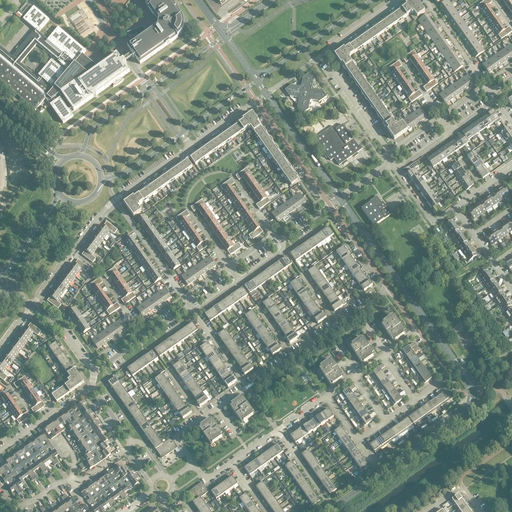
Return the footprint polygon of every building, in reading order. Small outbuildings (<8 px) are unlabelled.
[(135,35),(136,40),(127,46),(132,53),(131,54),(133,58),(135,57),(140,64),(178,37),(178,36),(179,36),(180,35),(181,34),(181,33),(182,32),(183,30),(183,29),(183,28),(183,26),(184,25),(183,23),(183,22),(183,21),(182,20),(182,18),(181,17),(182,17),(170,0),(147,0),(148,1),(149,0),(151,1),(146,5),(154,16),(152,28),(146,33),(144,29),(143,30),(142,28),(128,33),(129,37),(135,35)] [(416,0),(412,0),(334,55),(394,140),(408,130),(402,122),(401,122),(402,123),(398,125),(397,124),(395,124),(349,59),(351,58),(350,56),(398,22),(400,25),(404,22),(402,19),(411,13),(412,14),(414,13),(417,17),(425,12),(416,0)] [(451,4),(450,3),(448,0),(446,0),(439,6),(442,11),(451,4)] [(492,2),(489,0),(485,0),(477,6),(480,10),(487,5),(492,2)] [(454,4),(452,2),(450,3),(451,4),(442,11),(446,15),(454,9),(452,5),(454,4)] [(487,5),(480,10),(483,14),(490,9),(487,5)] [(0,80),(35,111),(46,99),(51,106),(63,123),(73,116),(69,110),(72,108),(74,111),(78,108),(94,97),(96,98),(97,97),(97,95),(98,94),(104,90),(113,84),(115,86),(114,87),(113,87),(114,87),(115,86),(117,85),(118,85),(120,83),(122,82),(123,80),(124,79),(123,81),(121,78),(122,77),(129,72),(130,71),(125,64),(126,63),(124,59),(122,60),(117,53),(97,67),(83,55),(86,51),(58,27),(48,40),(39,32),(49,20),(34,7),(23,19),(35,30),(12,57),(0,46),(0,80)] [(457,13),(454,9),(446,15),(449,20),(458,14),(457,13)] [(493,13),(490,9),(483,14),(486,18),(493,13)] [(460,13),(459,12),(457,13),(458,14),(449,20),(452,25),(461,18),(458,15),(460,13)] [(496,18),(493,13),(486,18),(489,22),(496,18)] [(430,19),(427,14),(418,20),(421,24),(421,25),(430,19)] [(464,23),(464,22),(461,18),(452,25),(456,29),(464,23)] [(499,22),(496,18),(489,22),(492,27),(499,22)] [(433,24),(430,19),(421,25),(421,24),(419,26),(420,28),(422,26),(425,30),(433,24)] [(467,23),(465,21),(464,22),(464,23),(456,29),(459,34),(468,28),(465,24),(467,23)] [(502,26),(499,22),(492,27),(495,31),(502,26)] [(437,29),(433,24),(425,30),(427,34),(428,35),(437,29)] [(505,30),(502,26),(495,31),(498,35),(505,30)] [(511,31),(509,27),(505,30),(498,35),(501,39),(511,31)] [(471,32),(470,32),(468,28),(459,34),(462,39),(471,32)] [(440,33),(437,29),(428,35),(427,34),(426,35),(427,37),(429,36),(431,39),(440,33)] [(473,32),(472,30),(470,32),(471,32),(462,39),(465,43),(474,37),(472,33),(473,32)] [(443,38),(440,33),(431,39),(434,43),(435,44),(443,38)] [(477,42),(477,41),(474,37),(465,43),(469,48),(477,42)] [(447,43),(443,38),(435,44),(434,43),(432,44),(433,46),(435,45),(438,49),(447,43)] [(480,41),(478,39),(477,41),(477,42),(469,48),(472,53),(481,46),(478,43),(480,41)] [(450,47),(447,43),(438,49),(441,53),(450,47)] [(484,51),(481,46),(472,53),(475,58),(484,51)] [(507,47),(506,46),(504,47),(505,49),(501,51),(507,60),(511,56),(506,48),(507,47)] [(453,52),(450,47),(441,53),(439,54),(440,56),(442,54),(444,58),(453,52)] [(414,50),(403,58),(406,63),(410,60),(417,55),(414,50)] [(507,60),(501,51),(498,54),(497,55),(503,63),(507,60)] [(456,57),(453,52),(444,58),(447,62),(448,63),(456,57)] [(498,54),(496,52),(495,54),(496,55),(492,58),(498,67),(503,63),(497,55),(498,54)] [(420,59),(417,55),(410,60),(413,64),(420,59)] [(460,61),(456,57),(448,63),(447,62),(445,63),(447,65),(448,64),(451,67),(460,61)] [(498,67),(492,58),(488,61),(487,61),(493,70),(498,67)] [(423,63),(420,59),(413,64),(416,68),(423,63)] [(488,61),(487,59),(485,60),(486,62),(482,65),(489,73),(493,70),(487,61),(488,61)] [(387,69),(391,73),(397,69),(402,66),(398,61),(387,69)] [(463,66),(460,61),(451,67),(454,72),(463,66)] [(426,67),(423,63),(416,68),(419,72),(426,67)] [(428,72),(426,67),(419,72),(422,76),(428,72)] [(397,69),(391,73),(393,77),(400,73),(397,69)] [(431,76),(428,72),(422,76),(425,81),(431,76)] [(309,73),(302,78),(303,78),(301,86),(300,87),(292,86),(292,85),(293,85),(292,85),(285,90),(290,97),(291,96),(298,98),(299,99),(298,107),(297,107),(297,106),(297,107),(302,114),(309,109),(309,108),(310,101),(312,100),(319,101),(319,102),(326,97),(321,90),(313,89),(313,88),(312,87),(313,80),(314,80),(314,81),(314,80),(309,73)] [(403,77),(400,73),(393,77),(396,82),(403,77)] [(468,75),(464,78),(463,79),(469,87),(474,84),(468,75)] [(434,80),(431,76),(425,81),(427,84),(427,85),(434,80)] [(464,78),(462,76),(461,77),(462,79),(458,82),(464,91),(469,87),(463,79),(464,78)] [(406,81),(403,77),(396,82),(399,86),(406,81)] [(437,84),(434,80),(427,85),(427,84),(423,87),(426,92),(437,84)] [(409,85),(406,81),(399,86),(402,90),(409,85)] [(464,91),(458,82),(454,85),(453,85),(460,94),(464,91)] [(454,85),(453,83),(451,84),(452,86),(449,88),(455,97),(460,94),(453,85),(454,85)] [(412,89),(409,85),(402,90),(405,94),(412,89)] [(455,97),(449,88),(445,91),(444,92),(450,100),(455,97)] [(415,93),(412,89),(405,94),(408,98),(415,94),(415,93)] [(445,91),(444,89),(442,91),(443,92),(439,95),(445,104),(450,100),(444,92),(445,91)] [(419,90),(415,93),(415,94),(408,98),(411,103),(422,95),(419,90)] [(416,111),(416,112),(422,121),(427,117),(420,108),(416,111)] [(415,112),(411,115),(417,124),(422,121),(416,112),(416,111),(415,109),(413,111),(415,112)] [(499,119),(493,111),(488,114),(494,122),(499,119)] [(251,115),(250,114),(243,120),(190,157),(195,165),(227,143),(248,128),(249,129),(251,128),(291,185),(299,180),(259,122),(253,114),(253,115),(252,116),(252,117),(251,117),(251,116),(251,115)] [(494,122),(488,114),(484,117),(490,125),(494,122)] [(407,118),(406,118),(412,127),(417,124),(411,115),(407,118)] [(405,119),(402,122),(408,130),(412,127),(406,118),(407,118),(406,116),(404,117),(405,119)] [(490,125),(484,117),(479,120),(485,128),(490,125)] [(485,128),(479,120),(475,124),(481,132),(485,128)] [(481,132),(475,124),(471,127),(476,135),(481,132)] [(333,126),(326,131),(327,133),(324,136),(322,134),(319,136),(318,134),(314,137),(317,143),(316,144),(318,148),(320,146),(321,148),(325,153),(323,155),(326,158),(328,157),(329,159),(330,161),(334,158),(339,165),(343,163),(344,165),(348,162),(346,160),(353,155),(355,157),(358,154),(357,153),(363,149),(360,145),(358,146),(356,143),(354,144),(351,141),(353,139),(343,125),(336,130),(333,126)] [(476,135),(471,127),(466,130),(472,138),(476,135)] [(510,133),(507,128),(500,133),(503,138),(510,133)] [(472,138),(466,130),(462,133),(463,135),(467,141),(468,141),(472,138)] [(511,138),(511,135),(510,133),(503,138),(501,139),(504,144),(506,142),(511,138)] [(463,135),(458,138),(464,146),(469,142),(468,141),(467,141),(463,135)] [(464,146),(458,138),(454,141),(460,149),(464,146)] [(460,149),(454,141),(450,144),(455,152),(460,149)] [(455,152),(450,144),(445,147),(451,155),(455,152)] [(453,158),(451,155),(445,147),(441,150),(446,158),(448,161),(453,158)] [(446,158),(441,150),(436,153),(442,161),(446,158)] [(477,156),(474,151),(467,156),(470,161),(477,156)] [(442,161),(436,153),(432,156),(438,164),(442,161)] [(438,164),(432,156),(427,160),(433,168),(438,164)] [(481,160),(477,156),(470,161),(473,165),(481,160)] [(192,167),(187,159),(126,202),(127,202),(127,203),(128,203),(128,204),(127,204),(126,204),(125,205),(134,217),(141,211),(138,207),(140,206),(139,205),(192,167)] [(484,165),(481,160),(473,165),(476,170),(484,165)] [(418,166),(415,162),(407,168),(403,172),(405,175),(408,174),(415,169),(418,166)] [(461,167),(458,163),(450,168),(454,173),(461,167)] [(487,169),(484,165),(476,170),(479,174),(487,169)] [(464,172),(461,167),(454,173),(457,177),(464,172)] [(239,180),(243,177),(250,172),(247,168),(235,176),(239,180)] [(418,173),(415,169),(408,174),(409,175),(408,176),(410,179),(418,173)] [(490,174),(487,169),(479,174),(483,179),(490,174)] [(253,177),(250,172),(243,177),(246,181),(253,177)] [(467,176),(464,172),(457,177),(460,181),(467,176)] [(421,177),(418,173),(410,179),(412,182),(413,181),(414,183),(421,177)] [(470,181),(467,176),(460,181),(463,186),(470,181)] [(256,181),(253,177),(246,181),(249,185),(256,181)] [(424,182),(421,177),(414,183),(415,184),(414,185),(416,187),(424,182)] [(220,186),(223,191),(230,186),(231,186),(235,183),(231,179),(220,186)] [(258,185),(256,181),(249,185),(252,190),(258,185)] [(474,185),(470,181),(463,186),(466,190),(474,185)] [(428,186),(424,182),(416,187),(418,190),(419,190),(420,191),(428,186)] [(261,189),(258,185),(252,190),(255,194),(261,189)] [(230,186),(223,191),(226,195),(233,190),(231,186),(230,186)] [(431,191),(428,186),(420,191),(421,193),(420,193),(422,196),(431,191)] [(501,189),(498,191),(504,199),(510,195),(503,186),(501,188),(501,189)] [(264,193),(261,189),(255,194),(257,198),(264,193)] [(236,194),(233,190),(226,195),(229,199),(236,194)] [(434,195),(431,191),(422,196),(425,199),(426,200),(434,195)] [(504,199),(498,191),(495,193),(494,192),(491,194),(498,203),(504,199)] [(267,197),(264,193),(257,198),(260,202),(267,197)] [(300,193),(296,196),(295,197),(301,205),(306,202),(300,193)] [(239,198),(236,194),(229,199),(232,203),(239,198)] [(296,196),(294,194),(293,196),(294,197),(290,200),(296,209),(301,205),(295,197),(296,196)] [(498,203),(491,194),(489,196),(489,197),(486,199),(492,207),(498,203)] [(437,199),(434,195),(426,200),(427,202),(429,205),(437,199)] [(270,202),(267,197),(260,202),(256,205),(259,210),(265,206),(270,202)] [(242,203),(239,198),(232,203),(235,207),(242,203)] [(377,203),(374,198),(371,200),(371,202),(361,209),(374,226),(391,214),(383,202),(381,203),(380,201),(377,203)] [(440,204),(437,199),(429,205),(431,208),(432,207),(433,209),(440,204)] [(492,207),(486,199),(483,202),(482,201),(480,202),(486,211),(492,207)] [(194,212),(198,209),(205,204),(202,200),(191,207),(194,212)] [(296,209),(290,200),(286,203),(285,203),(292,212),(296,209)] [(286,203),(285,201),(283,202),(285,204),(281,206),(287,215),(292,212),(285,203),(286,203)] [(442,202),(440,204),(433,209),(434,210),(433,211),(435,214),(445,207),(442,202)] [(486,211),(480,202),(477,204),(478,205),(474,208),(480,215),(486,211)] [(245,207),(242,203),(235,207),(238,212),(245,207)] [(208,208),(205,204),(198,209),(201,213),(208,208)] [(287,215),(281,206),(277,209),(276,210),(282,219),(287,215)] [(248,211),(245,207),(238,212),(241,216),(248,211)] [(277,209),(276,207),(274,209),(275,210),(271,213),(277,222),(282,219),(276,210),(277,209)] [(211,212),(208,208),(201,213),(204,217),(211,212)] [(480,215),(474,208),(471,210),(471,209),(468,211),(474,220),(480,215)] [(175,218),(179,222),(185,218),(186,218),(190,215),(186,210),(175,218)] [(251,215),(248,211),(241,216),(244,220),(251,215)] [(213,217),(211,212),(204,217),(207,221),(213,217)] [(138,219),(141,224),(148,219),(145,215),(138,219)] [(254,219),(251,215),(244,220),(247,224),(254,219)] [(216,221),(213,217),(207,221),(210,226),(216,221)] [(185,218),(179,222),(181,227),(188,222),(186,218),(185,218)] [(151,223),(148,219),(141,224),(144,228),(151,223)] [(257,224),(254,219),(247,224),(250,228),(257,224)] [(454,222),(452,220),(443,226),(448,232),(456,226),(453,223),(454,222)] [(219,225),(216,221),(210,226),(213,230),(219,225)] [(107,222),(103,226),(110,231),(114,234),(117,230),(107,222)] [(191,226),(188,222),(181,227),(184,231),(191,226)] [(154,227),(151,223),(144,228),(147,232),(154,227)] [(260,228),(257,224),(250,228),(253,232),(253,233),(260,228)] [(222,229),(219,225),(213,230),(216,234),(222,229)] [(510,232),(504,225),(501,227),(500,226),(498,228),(504,237),(510,232)] [(110,231),(103,226),(100,230),(107,235),(110,231)] [(194,230),(191,226),(184,231),(187,235),(194,230)] [(458,229),(456,226),(448,232),(452,238),(461,231),(459,229),(458,229)] [(157,231),(154,227),(147,232),(150,236),(157,231)] [(328,227),(326,229),(324,230),(329,238),(334,235),(328,227)] [(263,232),(260,228),(253,233),(253,232),(249,235),(252,240),(263,232)] [(504,237),(498,228),(495,230),(496,231),(492,233),(498,241),(504,237)] [(225,233),(222,229),(216,234),(218,238),(225,233)] [(107,235),(100,230),(97,234),(104,239),(107,235)] [(197,234),(194,230),(187,235),(190,239),(197,234)] [(329,238),(324,230),(320,233),(325,241),(329,238)] [(160,236),(157,231),(150,236),(153,240),(160,236)] [(463,234),(461,231),(452,238),(456,244),(464,238),(462,235),(463,234)] [(228,238),(225,233),(218,238),(221,242),(228,238)] [(325,241),(320,233),(316,236),(321,243),(325,241)] [(498,241),(492,233),(489,235),(488,234),(486,236),(492,245),(498,241)] [(104,239),(97,234),(94,238),(101,243),(104,239)] [(200,238),(197,234),(190,239),(193,243),(200,238)] [(125,241),(128,246),(135,241),(131,236),(125,241)] [(163,240),(160,236),(153,240),(156,245),(163,240)] [(321,243),(316,236),(312,239),(317,246),(321,243)] [(101,243),(94,238),(91,242),(98,247),(101,243)] [(203,242),(200,238),(193,243),(196,247),(203,243),(203,242)] [(231,242),(228,238),(221,242),(224,247),(231,242)] [(466,241),(464,238),(456,244),(460,249),(469,243),(467,241),(466,241)] [(207,239),(203,242),(203,243),(196,247),(199,252),(210,244),(207,239)] [(317,246),(312,239),(307,242),(313,249),(317,246)] [(166,244),(163,240),(156,245),(159,249),(166,244)] [(137,245),(135,241),(128,246),(131,250),(137,245)] [(98,247),(91,242),(88,246),(95,251),(98,247)] [(234,246),(231,242),(224,247),(227,251),(234,246)] [(313,249),(307,242),(303,245),(308,252),(313,249)] [(238,243),(234,246),(227,251),(230,255),(241,247),(238,243)] [(471,246),(469,243),(460,249),(464,255),(472,250),(470,247),(471,246)] [(168,248),(166,244),(159,249),(162,253),(168,248)] [(140,249),(137,245),(131,250),(134,254),(140,249)] [(308,252),(303,245),(299,248),(304,255),(308,252)] [(95,251),(88,246),(85,250),(92,255),(95,251)] [(336,252),(339,256),(347,251),(344,246),(336,252)] [(171,252),(168,248),(162,253),(165,257),(171,252)] [(304,255),(299,248),(295,251),(300,258),(304,255)] [(143,253),(140,249),(134,254),(136,258),(143,253)] [(92,255),(85,250),(82,255),(93,263),(96,258),(92,255)] [(474,253),(472,250),(464,255),(469,261),(477,255),(475,252),(474,253)] [(300,258),(295,251),(290,254),(296,261),(300,258)] [(350,255),(347,251),(339,256),(342,261),(350,255)] [(174,257),(171,252),(165,257),(167,261),(174,257)] [(146,257),(143,253),(136,258),(139,262),(146,257)] [(353,260),(350,255),(342,261),(345,265),(353,260)] [(149,262),(146,257),(139,262),(142,267),(149,262)] [(177,261),(174,257),(167,261),(170,266),(177,261)] [(210,257),(206,259),(205,260),(211,269),(216,265),(210,257)] [(292,264),(287,257),(282,260),(288,267),(292,264)] [(206,259),(205,258),(203,259),(204,261),(200,263),(206,272),(211,269),(205,260),(206,259)] [(78,260),(75,264),(82,269),(81,269),(86,272),(89,268),(78,260)] [(288,267),(282,260),(278,263),(283,270),(288,267)] [(356,264),(353,260),(345,265),(349,270),(356,264)] [(180,265),(177,261),(170,266),(173,270),(180,265)] [(152,266),(149,262),(142,267),(145,271),(152,266)] [(206,272),(200,263),(196,266),(196,267),(202,275),(206,272)] [(283,270),(278,263),(274,265),(279,273),(283,270)] [(82,269),(75,264),(72,268),(79,273),(81,269),(82,269)] [(196,266),(195,264),(193,265),(195,267),(191,270),(197,279),(202,275),(196,267),(196,266)] [(360,269),(356,264),(349,270),(352,274),(360,269)] [(279,273),(274,265),(270,268),(275,276),(279,273)] [(155,270),(152,266),(145,271),(148,275),(155,270)] [(308,272),(311,276),(319,271),(315,266),(308,272)] [(107,280),(111,277),(111,276),(118,272),(115,267),(104,275),(107,280)] [(79,273),(72,268),(69,272),(76,277),(79,273)] [(275,276),(270,268),(265,271),(271,279),(275,276)] [(363,273),(360,269),(352,274),(355,279),(363,273)] [(478,275),(483,281),(491,276),(488,273),(489,272),(487,269),(478,275)] [(158,274),(155,270),(148,275),(151,279),(158,274)] [(197,279),(191,270),(187,272),(186,273),(192,282),(197,279)] [(187,272),(186,271),(184,272),(185,274),(181,277),(187,285),(192,282),(186,273),(187,272)] [(271,279),(265,271),(261,274),(267,282),(271,279)] [(322,275),(319,271),(311,276),(314,281),(322,275)] [(76,277),(69,272),(66,276),(72,281),(76,277)] [(121,276),(118,272),(111,276),(111,277),(114,281),(121,276)] [(366,278),(363,273),(355,279),(358,283),(366,278)] [(161,279),(158,274),(151,279),(154,283),(161,279)] [(267,282),(261,274),(257,277),(262,285),(267,282)] [(325,280),(322,275),(314,281),(317,285),(325,280)] [(72,281),(66,276),(63,280),(69,285),(72,281)] [(124,280),(121,276),(114,281),(117,285),(124,280)] [(493,279),(491,276),(483,281),(487,287),(496,281),(494,278),(493,279)] [(262,285),(257,277),(253,280),(258,288),(262,285)] [(88,286),(92,290),(98,285),(99,285),(103,282),(99,278),(88,286)] [(369,282),(366,278),(358,283),(361,287),(369,282)] [(290,284),(293,289),(301,284),(298,279),(290,284)] [(69,285),(63,280),(60,284),(66,289),(69,285)] [(127,284),(124,280),(117,285),(120,289),(127,284)] [(258,288),(253,280),(249,283),(254,291),(258,288)] [(328,284),(325,280),(317,285),(320,290),(328,284)] [(370,281),(369,282),(361,287),(364,291),(373,285),(370,281)] [(498,284),(496,281),(487,287),(491,293),(499,288),(497,285),(498,284)] [(254,291),(249,283),(244,286),(250,294),(254,291)] [(66,289),(60,284),(57,288),(63,294),(66,289)] [(129,288),(127,284),(120,289),(123,293),(129,288)] [(304,288),(301,284),(293,289),(296,293),(304,288)] [(331,289),(328,284),(320,290),(323,294),(331,289)] [(98,285),(92,290),(94,294),(101,289),(99,285),(98,285)] [(243,287),(240,289),(238,291),(244,298),(248,295),(243,287)] [(63,294),(57,288),(53,293),(60,298),(63,294)] [(132,292),(129,288),(123,293),(125,297),(126,297),(132,292)] [(165,288),(161,291),(160,292),(166,300),(171,297),(165,288)] [(307,292),(304,288),(296,293),(299,298),(307,292)] [(501,291),(499,288),(491,293),(495,299),(504,293),(502,290),(501,291)] [(104,293),(101,289),(94,294),(97,298),(104,293)] [(161,291),(160,289),(158,291),(159,292),(155,295),(161,304),(166,300),(160,292),(161,291)] [(334,293),(331,289),(323,294),(327,299),(334,293)] [(244,298),(238,291),(234,293),(239,301),(244,298)] [(136,297),(132,292),(126,297),(125,297),(121,300),(124,305),(136,297)] [(310,297),(307,292),(299,298),(302,302),(310,297)] [(60,298),(53,293),(50,297),(57,302),(57,301),(60,298)] [(107,298),(104,293),(97,298),(100,302),(107,298)] [(239,301),(234,293),(230,296),(235,304),(239,301)] [(337,298),(334,293),(327,299),(330,303),(337,298)] [(506,296),(504,293),(495,299),(499,305),(507,300),(505,296),(506,296)] [(161,304),(155,295),(151,298),(157,307),(161,304)] [(151,298),(150,296),(148,297),(150,299),(146,302),(152,310),(157,307),(151,298)] [(235,304),(230,296),(226,299),(231,307),(235,304)] [(57,302),(50,297),(47,301),(58,309),(61,304),(57,301),(57,302)] [(313,301),(310,297),(302,302),(306,307),(313,301)] [(110,302),(107,298),(100,302),(103,307),(110,302)] [(263,303),(263,304),(266,308),(274,303),(270,298),(263,303)] [(340,302),(337,298),(330,303),(333,307),(340,302)] [(231,307),(226,299),(222,302),(227,310),(231,307)] [(509,303),(507,300),(499,305),(504,311),(511,305),(511,304),(510,302),(509,303)] [(316,306),(313,301),(306,307),(309,311),(316,306)] [(113,306),(110,302),(103,307),(106,311),(113,306)] [(142,304),(141,302),(139,304),(140,305),(136,308),(143,317),(147,314),(141,305),(142,304)] [(152,310),(146,302),(142,304),(141,305),(147,314),(152,310)] [(227,310),(222,302),(217,305),(223,313),(227,310)] [(343,306),(340,302),(333,307),(332,308),(335,312),(343,306)] [(117,303),(113,306),(106,311),(109,315),(120,307),(117,303)] [(277,307),(274,303),(266,308),(269,312),(277,307)] [(223,313),(217,305),(213,308),(218,316),(223,313)] [(320,310),(316,306),(309,311),(312,316),(320,310)] [(69,312),(72,316),(79,312),(75,307),(69,312)] [(280,311),(277,307),(269,312),(272,317),(280,311)] [(218,316),(213,308),(209,311),(214,319),(218,316)] [(323,314),(320,310),(312,316),(315,320),(323,315),(323,314)] [(214,319),(209,311),(205,314),(210,322),(214,319)] [(245,316),(248,321),(256,315),(253,311),(245,316)] [(283,316),(280,311),(272,317),(275,321),(283,316)] [(81,316),(79,312),(72,316),(75,321),(81,316)] [(323,314),(323,315),(315,320),(318,324),(326,318),(323,314)] [(259,320),(256,315),(248,321),(251,325),(259,320)] [(84,320),(81,316),(75,321),(78,325),(84,320)] [(286,320),(283,316),(275,321),(278,326),(286,320)] [(382,326),(384,329),(393,341),(394,341),(405,333),(406,332),(400,325),(395,317),(393,318),(392,316),(382,323),(384,324),(382,326)] [(87,324),(84,320),(78,325),(80,329),(87,324)] [(120,320),(116,323),(115,323),(121,332),(126,329),(120,320)] [(262,324),(259,320),(251,325),(254,329),(262,324)] [(289,325),(286,320),(278,326),(282,330),(289,325)] [(116,323),(115,321),(113,322),(114,324),(110,327),(116,335),(121,332),(115,323),(116,323)] [(30,323),(27,328),(34,333),(38,336),(41,331),(30,323)] [(198,330),(192,323),(188,326),(193,333),(198,330)] [(90,329),(87,324),(80,329),(84,333),(90,329)] [(265,329),(262,324),(254,329),(258,334),(265,329)] [(292,329),(289,325),(282,330),(285,335),(292,329)] [(193,333),(188,326),(184,329),(189,336),(193,333)] [(116,335),(110,327),(107,329),(106,330),(112,339),(116,335)] [(34,333),(27,328),(24,332),(31,337),(34,333)] [(107,329),(105,328),(103,329),(105,331),(101,333),(107,342),(112,339),(106,330),(107,329)] [(189,336),(184,329),(180,332),(185,339),(189,336)] [(268,333),(265,329),(258,334),(261,338),(268,333)] [(295,334),(292,329),(285,335),(288,339),(295,334)] [(218,335),(221,340),(229,334),(225,330),(218,335)] [(31,337),(24,332),(21,336),(28,341),(31,337)] [(185,339),(180,332),(175,335),(181,342),(185,339)] [(107,342),(101,333),(97,336),(96,337),(102,345),(107,342)] [(271,337),(268,333),(261,338),(264,343),(271,337)] [(97,336),(96,334),(94,335),(95,337),(91,340),(98,349),(102,345),(96,337),(97,336)] [(232,339),(229,334),(221,340),(224,344),(232,339)] [(298,338),(295,334),(288,339),(287,340),(290,344),(298,338)] [(181,342),(175,335),(171,338),(176,345),(181,342)] [(28,341),(21,336),(18,340),(25,345),(28,341)] [(275,342),(271,337),(264,343),(267,347),(275,342)] [(176,345),(171,338),(167,341),(172,348),(176,345)] [(374,355),(374,354),(363,339),(362,340),(361,338),(351,345),(352,346),(351,348),(362,363),(363,363),(374,355)] [(235,343),(232,339),(224,344),(227,349),(235,343)] [(25,345),(18,340),(15,344),(22,349),(25,345)] [(172,348),(167,341),(163,344),(168,351),(172,348)] [(49,347),(52,352),(59,347),(56,342),(49,347)] [(200,348),(203,352),(211,347),(208,342),(200,348)] [(278,346),(275,342),(267,347),(270,352),(278,346)] [(238,348),(235,343),(227,349),(230,353),(238,348)] [(405,357),(413,352),(411,349),(415,346),(413,343),(401,351),(401,352),(404,354),(405,357)] [(22,349),(15,344),(12,348),(18,353),(22,349)] [(168,351),(163,344),(159,347),(164,354),(168,351)] [(278,345),(278,346),(270,352),(273,356),(281,349),(278,345)] [(62,351),(59,347),(52,352),(55,356),(62,351)] [(164,354),(159,347),(154,350),(160,357),(164,354)] [(214,351),(211,347),(203,352),(206,357),(214,351)] [(18,353),(12,348),(9,352),(15,357),(18,353)] [(241,352),(238,348),(230,353),(233,357),(241,352)] [(65,356),(62,351),(55,356),(58,361),(65,356)] [(158,358),(153,351),(148,354),(154,361),(158,358)] [(217,356),(214,351),(206,357),(209,361),(217,356)] [(15,357),(9,352),(6,356),(12,361),(15,357)] [(244,356),(241,352),(233,357),(237,362),(244,356)] [(416,357),(413,352),(405,357),(407,359),(409,362),(408,362),(409,362),(416,357)] [(154,361),(148,354),(144,357),(149,364),(154,361)] [(12,361),(6,356),(2,360),(9,366),(12,361)] [(68,360),(65,356),(58,361),(61,365),(68,360)] [(220,360),(217,356),(209,361),(213,366),(220,360)] [(247,361),(244,356),(237,362),(240,366),(247,361)] [(149,364),(144,357),(140,360),(145,367),(149,364)] [(420,362),(416,357),(409,362),(409,363),(411,365),(412,367),(412,368),(420,362)] [(9,366),(2,360),(0,363),(0,364),(6,370),(9,366)] [(71,365),(68,360),(61,365),(65,370),(71,365)] [(145,367),(140,360),(136,363),(141,370),(145,367)] [(223,365),(220,360),(213,366),(216,370),(223,365)] [(319,370),(326,379),(331,385),(332,385),(343,377),(343,376),(335,365),(332,361),(330,362),(329,360),(320,367),(321,368),(319,370)] [(173,367),(176,371),(184,366),(180,361),(173,367)] [(250,365),(247,361),(240,366),(243,371),(250,365)] [(424,368),(420,362),(412,368),(413,368),(415,370),(416,373),(424,368)] [(141,370),(136,363),(132,366),(137,373),(141,370)] [(375,378),(383,373),(381,370),(385,367),(383,364),(371,372),(371,373),(372,373),(374,375),(375,378)] [(75,369),(71,365),(65,370),(68,374),(75,369)] [(226,369),(223,365),(216,370),(219,374),(226,369)] [(253,369),(250,365),(243,371),(242,371),(245,375),(253,369)] [(137,373),(132,366),(127,369),(132,376),(137,373)] [(187,370),(184,366),(176,371),(179,376),(187,370)] [(428,373),(424,368),(416,373),(417,373),(419,375),(420,378),(420,379),(428,373)] [(78,373),(75,369),(68,374),(71,378),(78,373)] [(230,373),(226,369),(219,374),(222,379),(230,373)] [(190,375),(187,370),(179,376),(182,380),(190,375)] [(83,381),(78,373),(71,378),(68,380),(70,383),(70,382),(75,389),(82,384),(81,383),(80,383),(80,382),(80,381),(81,382),(82,382),(83,381)] [(233,378),(230,373),(222,379),(225,383),(233,378)] [(387,378),(383,373),(375,378),(378,380),(379,383),(387,378)] [(432,379),(428,373),(420,379),(423,381),(424,384),(432,379)] [(155,379),(158,384),(166,379),(163,374),(155,379)] [(193,379),(190,375),(182,380),(185,385),(193,379)] [(25,376),(14,384),(17,389),(21,386),(28,381),(25,376)] [(116,377),(109,382),(108,382),(111,387),(119,381),(116,377)] [(234,377),(233,378),(225,383),(228,387),(236,381),(234,377)] [(390,383),(387,378),(379,383),(379,384),(381,386),(383,388),(382,389),(383,389),(390,383)] [(169,383),(166,379),(158,384),(161,388),(169,383)] [(196,384),(193,379),(185,385),(189,389),(196,384)] [(31,385),(28,381),(21,386),(24,390),(31,385)] [(122,385),(119,381),(111,387),(114,391),(122,385)] [(70,382),(70,383),(65,386),(70,392),(75,389),(70,382)] [(172,387),(169,383),(161,388),(164,393),(172,387)] [(394,389),(390,383),(383,389),(385,391),(386,394),(394,389)] [(199,388),(196,384),(189,389),(192,394),(199,388)] [(34,389),(31,385),(24,390),(27,394),(34,389)] [(125,390),(122,385),(114,391),(117,395),(125,390)] [(345,399),(353,394),(351,391),(355,388),(353,385),(341,394),(342,394),(344,396),(345,399)] [(70,392),(65,386),(61,389),(66,395),(70,392)] [(441,388),(444,392),(444,393),(442,395),(441,394),(447,402),(449,400),(452,398),(452,399),(452,398),(444,386),(441,388)] [(175,392),(172,387),(164,393),(168,397),(175,392)] [(202,393),(199,388),(192,394),(195,398),(202,393)] [(36,393),(34,389),(27,394),(30,398),(36,393)] [(66,395),(61,389),(57,392),(61,399),(66,395)] [(398,394),(394,389),(386,394),(387,394),(389,396),(390,399),(390,400),(398,394)] [(128,394),(125,390),(117,395),(120,399),(128,394)] [(61,399),(57,392),(52,395),(57,402),(61,399)] [(178,396),(175,392),(168,397),(171,402),(178,396)] [(39,397),(36,393),(30,398),(33,402),(39,397)] [(206,397),(202,393),(195,398),(198,402),(206,397)] [(1,399),(4,403),(11,398),(8,394),(1,399)] [(130,398),(128,394),(120,399),(123,403),(130,398)] [(357,399),(353,394),(345,399),(348,401),(349,404),(349,405),(357,399)] [(402,400),(398,394),(390,400),(391,400),(393,402),(394,405),(402,400)] [(447,402),(441,394),(436,398),(441,406),(442,406),(441,406),(443,403),(446,402),(447,402)] [(182,401),(178,396),(171,402),(174,406),(182,401)] [(42,402),(39,397),(33,402),(35,406),(42,402)] [(208,401),(206,397),(198,402),(197,403),(200,407),(208,401)] [(230,405),(230,406),(241,421),(243,420),(244,422),(253,415),(252,414),(254,413),(242,397),(241,397),(230,405)] [(14,403),(11,398),(4,403),(7,407),(14,403)] [(133,402),(130,398),(123,403),(126,407),(133,402)] [(441,406),(436,398),(430,402),(436,410),(438,407),(441,406)] [(361,404),(357,399),(349,405),(352,407),(353,410),(361,404)] [(84,401),(71,410),(75,415),(76,414),(74,411),(78,409),(80,412),(85,408),(82,404),(83,403),(84,404),(85,403),(84,401)] [(185,405),(182,401),(174,406),(177,411),(185,405)] [(45,406),(42,402),(35,406),(31,409),(34,414),(45,406)] [(136,406),(133,402),(126,407),(129,412),(136,406)] [(436,410),(430,402),(425,406),(431,414),(431,413),(433,411),(436,410)] [(17,407),(14,403),(7,407),(10,412),(17,407)] [(364,410),(361,404),(353,410),(355,412),(357,415),(356,415),(357,415),(364,410)] [(188,409),(185,405),(177,411),(180,415),(188,410),(188,409)] [(139,411),(136,406),(129,412),(132,416),(139,411)] [(431,414),(425,406),(420,410),(425,418),(425,417),(427,415),(430,414),(431,414)] [(20,411),(17,407),(10,412),(13,416),(20,411)] [(88,412),(85,408),(80,412),(76,414),(75,415),(79,421),(80,419),(78,417),(81,414),(83,417),(91,411),(90,409),(88,410),(89,411),(88,412)] [(67,411),(66,409),(64,411),(69,419),(72,417),(74,420),(72,422),(73,424),(79,421),(75,415),(71,410),(67,413),(66,412),(67,411)] [(189,409),(188,409),(188,410),(180,415),(183,419),(191,413),(189,409)] [(328,409),(326,411),(324,412),(329,419),(334,416),(328,409)] [(368,415),(364,410),(357,415),(357,416),(357,415),(359,417),(360,420),(360,421),(368,415)] [(425,418),(420,410),(414,413),(420,421),(422,419),(425,417),(425,418)] [(23,415),(20,411),(13,416),(16,420),(23,415)] [(73,424),(72,422),(69,419),(64,411),(61,413),(63,414),(64,413),(64,414),(60,417),(64,423),(67,421),(69,424),(66,426),(68,428),(73,424)] [(93,414),(91,411),(83,417),(80,419),(79,421),(82,426),(84,425),(82,422),(85,420),(87,422),(93,419),(90,414),(91,414),(91,415),(93,414)] [(142,415),(139,411),(132,416),(135,420),(142,415)] [(30,417),(27,412),(23,415),(16,420),(19,424),(30,417)] [(329,419),(324,412),(320,415),(325,422),(329,419)] [(420,421),(414,413),(409,417),(414,425),(415,425),(414,425),(417,422),(419,421),(420,421)] [(145,419),(142,415),(135,420),(138,424),(145,419)] [(325,422),(320,415),(316,418),(321,425),(325,422)] [(372,421),(368,415),(360,421),(361,421),(363,423),(364,426),(372,421)] [(56,419),(55,417),(53,419),(58,426),(61,425),(63,428),(61,430),(62,432),(67,428),(68,428),(66,426),(64,423),(60,417),(56,420),(55,419),(56,419)] [(321,425),(316,418),(311,421),(317,428),(321,425)] [(408,418),(407,418),(402,422),(408,430),(408,429),(410,427),(413,426),(408,418)] [(62,432),(61,430),(58,426),(53,419),(51,420),(52,422),(53,421),(53,422),(49,425),(53,430),(56,428),(58,432),(55,434),(57,435),(62,432)] [(96,423),(93,419),(87,422),(84,425),(82,426),(86,431),(88,430),(86,427),(89,425),(91,428),(99,422),(97,420),(96,421),(97,422),(96,423)] [(148,423),(145,419),(138,424),(141,428),(148,423)] [(210,419),(199,427),(199,428),(210,443),(211,442),(212,444),(222,437),(221,436),(222,434),(211,419),(210,419)] [(82,426),(79,421),(73,424),(68,428),(71,432),(70,433),(69,432),(68,433),(69,435),(82,426)] [(317,428),(311,421),(307,424),(312,431),(317,428)] [(101,425),(99,422),(91,428),(88,430),(86,431),(90,437),(92,436),(90,433),(93,431),(95,433),(100,429),(97,425),(98,425),(99,426),(101,425)] [(408,430),(402,422),(397,426),(402,434),(403,433),(402,433),(404,431),(407,430),(408,430)] [(151,427),(148,423),(141,428),(144,433),(151,427)] [(312,431),(307,424),(303,427),(308,434),(312,431)] [(45,426),(44,425),(42,426),(47,434),(50,432),(53,436),(50,438),(51,439),(57,435),(55,434),(53,430),(49,425),(45,428),(44,427),(45,426)] [(86,431),(82,426),(69,435),(71,437),(73,436),(72,435),(73,435),(76,439),(81,435),(79,432),(82,430),(84,433),(86,431)] [(402,434),(397,426),(391,430),(397,437),(399,435),(402,434)] [(154,431),(151,427),(144,433),(147,437),(154,431)] [(308,434),(303,427),(299,430),(304,437),(308,434)] [(334,432),(337,436),(344,431),(341,427),(334,432)] [(42,435),(38,438),(42,443),(45,441),(47,445),(44,447),(45,448),(51,444),(40,428),(37,430),(41,435),(42,434),(42,435)] [(103,434),(100,429),(95,433),(92,436),(90,437),(94,442),(95,441),(93,438),(97,436),(99,439),(107,433),(105,431),(103,432),(104,433),(103,434)] [(304,437),(299,430),(295,433),(300,440),(304,437)] [(397,437),(391,430),(386,433),(392,441),(394,439),(397,437),(397,438),(397,437)] [(90,437),(86,431),(84,433),(81,435),(76,439),(79,443),(78,444),(77,442),(75,444),(77,446),(85,440),(83,438),(86,435),(88,438),(90,437)] [(157,436),(154,431),(147,437),(149,441),(157,436)] [(346,435),(344,431),(337,436),(340,440),(346,435)] [(108,435),(107,433),(99,439),(95,441),(94,442),(97,448),(99,446),(97,444),(101,441),(102,444),(108,440),(105,436),(106,435),(107,436),(108,435)] [(300,440),(295,433),(290,436),(295,443),(300,440)] [(392,441),(386,433),(381,437),(386,445),(388,442),(391,441),(392,441)] [(349,439),(346,435),(340,440),(342,444),(349,439)] [(160,440),(157,436),(149,441),(152,445),(160,440)] [(33,437),(31,439),(36,447),(39,445),(42,448),(39,450),(40,452),(45,448),(44,447),(42,443),(38,438),(34,441),(33,440),(34,439),(33,437)] [(94,442),(90,437),(88,438),(85,440),(77,446),(79,448),(80,447),(79,446),(80,445),(83,450),(89,446),(87,443),(90,441),(92,444),(94,442)] [(386,445),(381,437),(375,441),(381,449),(381,448),(383,446),(386,445)] [(369,438),(366,440),(375,453),(376,452),(375,452),(378,450),(380,449),(381,449),(375,441),(372,443),(369,438)] [(40,452),(39,450),(36,447),(31,439),(29,441),(30,442),(31,442),(32,442),(27,445),(31,451),(34,449),(36,452),(33,454),(35,456),(40,452)] [(352,443),(349,439),(342,444),(345,448),(352,443)] [(110,442),(108,440),(102,444),(99,446),(97,448),(96,449),(95,449),(99,455),(100,454),(99,451),(102,449),(104,451),(109,447),(106,443),(107,443),(108,444),(110,442)] [(155,449),(163,444),(160,440),(152,445),(155,449)] [(97,448),(94,442),(92,444),(89,446),(83,450),(86,454),(85,454),(85,453),(83,454),(85,457),(92,451),(90,449),(94,446),(96,449),(97,448)] [(155,449),(158,453),(162,459),(172,451),(171,449),(169,447),(166,442),(163,444),(155,449)] [(19,444),(20,447),(26,455),(29,453),(31,456),(28,458),(29,460),(35,456),(33,454),(31,451),(27,445),(23,448),(22,448),(24,447),(22,445),(21,443),(19,444)] [(355,447),(352,443),(345,448),(348,452),(355,447)] [(58,455),(51,444),(45,448),(47,450),(50,448),(52,451),(49,453),(57,464),(59,463),(56,458),(55,459),(54,458),(58,455)] [(283,452),(278,444),(274,447),(279,455),(283,452)] [(29,460),(28,458),(26,455),(20,447),(18,448),(19,450),(20,449),(21,450),(16,453),(20,458),(23,456),(25,460),(23,462),(24,463),(29,460)] [(111,450),(109,447),(104,451),(100,454),(99,455),(97,456),(96,456),(100,462),(102,461),(100,458),(103,456),(105,459),(111,455),(108,450),(109,450),(109,451),(111,450)] [(279,455),(274,447),(269,450),(275,458),(279,455)] [(358,451),(355,447),(348,452),(351,456),(358,451)] [(57,464),(49,453),(47,450),(45,448),(40,452),(41,454),(44,452),(47,455),(44,457),(47,463),(52,459),(52,460),(51,461),(54,466),(57,464)] [(99,455),(95,449),(92,451),(85,457),(88,461),(87,462),(86,460),(79,465),(80,468),(94,458),(92,456),(95,453),(97,456),(99,455)] [(275,458),(269,450),(265,453),(271,461),(275,458)] [(302,454),(304,459),(311,454),(308,450),(302,454)] [(360,455),(358,451),(351,456),(354,459),(360,455)] [(47,463),(44,457),(41,454),(40,452),(35,456),(36,458),(39,456),(41,459),(38,461),(46,472),(48,470),(45,466),(44,466),(43,466),(47,463)] [(12,453),(9,454),(15,462),(18,460),(20,464),(17,466),(18,467),(24,463),(23,462),(20,458),(16,453),(12,456),(12,455),(13,454),(12,453)] [(271,461),(265,453),(261,456),(266,464),(271,461)] [(18,467),(17,466),(15,462),(9,454),(7,456),(8,458),(9,457),(10,458),(6,461),(10,466),(12,464),(15,467),(12,469),(13,471),(18,467)] [(314,458),(311,454),(304,459),(307,463),(314,458)] [(363,459),(360,455),(354,459),(356,463),(363,459)] [(46,472),(38,461),(36,458),(35,456),(29,460),(31,461),(33,459),(36,463),(33,465),(37,470),(41,467),(41,468),(40,469),(44,473),(46,472)] [(96,456),(94,458),(80,468),(82,470),(87,467),(86,466),(87,465),(90,469),(100,462),(96,456)] [(266,464),(261,456),(257,459),(262,467),(266,464)] [(317,462),(314,458),(307,463),(310,466),(317,462)] [(262,467),(257,459),(253,462),(258,470),(262,467)] [(366,463),(363,459),(356,463),(359,467),(366,463)] [(37,470),(33,465),(31,461),(29,460),(24,463),(25,465),(28,463),(30,467),(27,469),(35,479),(37,478),(34,473),(33,474),(32,473),(37,470)] [(13,471),(12,469),(10,466),(6,461),(3,462),(5,464),(6,463),(6,464),(2,467),(6,472),(9,470),(11,474),(8,476),(9,477),(15,473),(13,471)] [(285,466),(288,470),(295,466),(292,461),(285,466)] [(258,470),(253,462),(249,465),(254,472),(258,470)] [(320,466),(317,462),(310,466),(313,470),(320,466)] [(35,479),(27,469),(25,465),(24,463),(18,467),(20,469),(23,467),(25,470),(22,472),(26,478),(30,475),(31,476),(30,476),(33,481),(35,479)] [(369,467),(366,463),(359,467),(362,471),(369,467)] [(118,465),(107,472),(111,478),(113,477),(111,474),(114,472),(116,475),(124,469),(123,466),(121,467),(122,469),(121,469),(118,465)] [(254,472),(249,465),(244,468),(250,476),(254,472)] [(297,469),(295,466),(288,470),(291,474),(297,469)] [(322,470),(320,466),(313,470),(316,474),(322,470)] [(0,475),(0,476),(3,474),(6,478),(3,480),(4,481),(9,477),(8,476),(6,472),(2,467),(0,468),(0,475)] [(26,478),(22,472),(20,469),(18,467),(13,471),(15,473),(22,484),(24,482),(23,481),(22,482),(22,481),(26,478)] [(127,473),(124,469),(116,475),(113,477),(111,478),(115,484),(117,483),(115,480),(121,475),(123,478),(131,472),(129,470),(127,471),(128,472),(127,473)] [(300,473),(297,469),(291,474),(293,478),(300,473)] [(325,474),(322,470),(316,474),(318,478),(325,474)] [(106,474),(102,477),(106,483),(109,481),(112,484),(109,486),(110,488),(115,484),(111,478),(107,472),(106,471),(104,473),(105,474),(106,473),(106,474)] [(134,477),(131,472),(123,478),(120,480),(124,485),(126,484),(124,481),(127,479),(129,482),(137,476),(135,474),(134,475),(134,476),(134,477)] [(22,484),(15,473),(9,477),(11,479),(14,477),(16,480),(13,482),(21,493),(23,492),(20,487),(18,488),(18,487),(22,484)] [(303,477),(300,473),(293,478),(296,482),(303,477)] [(328,478),(325,474),(318,478),(321,482),(328,478)] [(138,478),(137,476),(129,482),(126,484),(124,485),(128,491),(129,490),(130,490),(134,487),(133,487),(138,483),(135,479),(136,478),(137,479),(138,478)] [(21,493),(13,482),(11,479),(9,477),(4,481),(5,483),(8,481),(10,484),(7,486),(11,492),(16,489),(15,490),(18,495),(21,493)] [(97,477),(95,479),(101,487),(104,485),(106,488),(103,490),(104,492),(110,488),(109,486),(106,483),(102,477),(98,480),(97,479),(98,479),(97,477)] [(232,477),(229,478),(228,480),(233,487),(237,484),(232,477)] [(306,481),(303,477),(296,482),(299,486),(306,481)] [(331,481),(328,478),(321,482),(324,486),(331,481)] [(104,492),(103,490),(101,487),(95,479),(93,480),(94,482),(95,481),(96,482),(91,485),(96,491),(98,489),(101,492),(98,494),(99,495),(104,492)] [(128,491),(124,485),(120,480),(117,483),(115,484),(117,486),(119,484),(122,487),(119,489),(124,497),(126,495),(125,494),(124,494),(128,491)] [(233,487),(228,480),(224,483),(229,490),(233,487)] [(309,485),(306,481),(299,486),(302,490),(309,485)] [(333,485),(331,481),(324,486),(327,490),(333,485)] [(209,492),(202,482),(186,493),(190,498),(197,493),(200,497),(201,497),(209,492)] [(256,487),(259,491),(265,486),(263,482),(256,487)] [(229,490),(224,483),(219,486),(225,493),(229,490)] [(124,497),(119,489),(117,486),(115,484),(110,488),(111,490),(114,488),(116,491),(113,493),(117,498),(121,495),(122,496),(121,497),(122,498),(124,497)] [(87,485),(84,486),(90,494),(93,492),(95,496),(92,498),(93,499),(99,495),(98,494),(96,491),(91,485),(87,488),(87,487),(88,486),(87,485)] [(311,489),(309,485),(302,490),(305,494),(311,489)] [(336,490),(333,485),(327,490),(330,494),(336,490)] [(93,499),(92,498),(90,494),(84,486),(82,488),(83,489),(84,489),(85,489),(80,493),(85,498),(87,496),(90,500),(87,502),(88,503),(93,499)] [(225,493),(219,486),(215,488),(220,496),(225,493)] [(268,490),(265,486),(259,491),(261,495),(268,490)] [(117,498),(113,493),(111,490),(110,488),(104,492),(106,494),(109,492),(111,495),(108,497),(113,504),(116,503),(114,501),(113,502),(113,501),(117,498)] [(220,496),(215,488),(211,492),(216,499),(220,496)] [(314,493),(311,489),(305,494),(307,498),(314,493)] [(271,494),(268,490),(261,495),(264,499),(271,494)] [(113,504),(108,497),(106,494),(104,492),(99,495),(100,498),(103,496),(106,499),(103,501),(106,506),(110,503),(111,504),(110,504),(111,506),(113,504)] [(197,493),(190,498),(193,503),(200,497),(197,493)] [(317,497),(314,493),(307,498),(310,502),(317,497)] [(239,498),(242,503),(249,498),(246,494),(239,498)] [(274,498),(271,494),(264,499),(267,503),(274,498)] [(462,499),(459,494),(452,499),(455,504),(462,499)] [(66,495),(63,497),(71,508),(74,506),(76,509),(74,511),(75,511),(80,509),(80,508),(73,498),(68,501),(68,500),(69,500),(66,495)] [(106,506),(103,501),(100,498),(99,495),(93,499),(95,501),(98,499),(100,503),(97,505),(102,511),(105,510),(104,509),(103,510),(102,509),(106,506)] [(74,511),(71,508),(63,497),(61,498),(64,503),(65,502),(66,503),(62,506),(66,511),(69,510),(70,511),(74,511)] [(203,502),(201,497),(200,497),(193,503),(196,507),(203,502)] [(320,501),(317,497),(310,502),(313,506),(320,501)] [(252,502),(249,498),(242,503),(245,506),(252,502)] [(277,502),(274,498),(267,503),(270,507),(277,502)] [(102,511),(97,505),(95,501),(93,499),(88,503),(89,505),(92,503),(95,506),(92,508),(94,511),(97,511),(100,510),(100,511),(99,511),(102,511)] [(465,503),(462,499),(455,504),(458,508),(465,503)] [(206,506),(203,502),(196,507),(199,511),(206,506)] [(254,506),(252,502),(245,506),(248,510),(254,506)] [(279,506),(277,502),(270,507),(273,511),(279,506)] [(55,503),(53,504),(58,511),(66,511),(62,506),(57,509),(57,508),(58,507),(55,503)] [(462,511),(468,508),(465,503),(458,508),(460,511),(462,511)]
